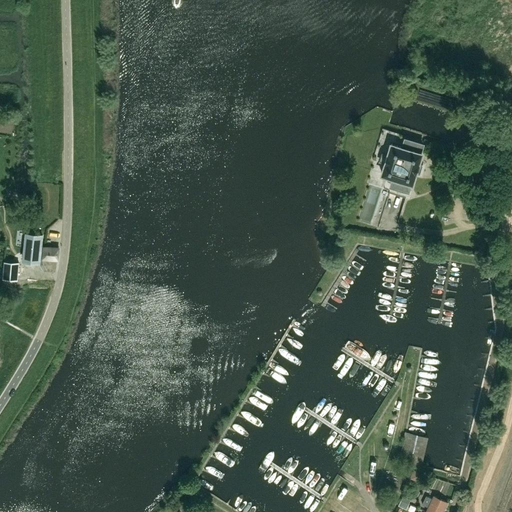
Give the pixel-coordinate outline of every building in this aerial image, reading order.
[(389,186),(409,193),(411,185),(414,185),(424,151),(422,151),(425,143),(404,136),(402,144),(390,140),(380,175),(391,178),(389,186)] [(56,258),(57,248),(44,246),(44,245),(29,244),(28,260),(43,261),(43,257),(56,258)] [(4,261),(3,276),(17,278),(18,262),(4,261)] [(410,482),(418,484),(420,474),(413,472),(410,482)] [(409,504),(411,499),(404,495),(401,500),(409,504)] [(427,511),(442,511),(447,501),(433,495),(432,498),(426,495),(423,503),(428,506),(426,511),(427,511)] [(407,508),(409,504),(401,500),(399,505),(401,506),(407,508)]
